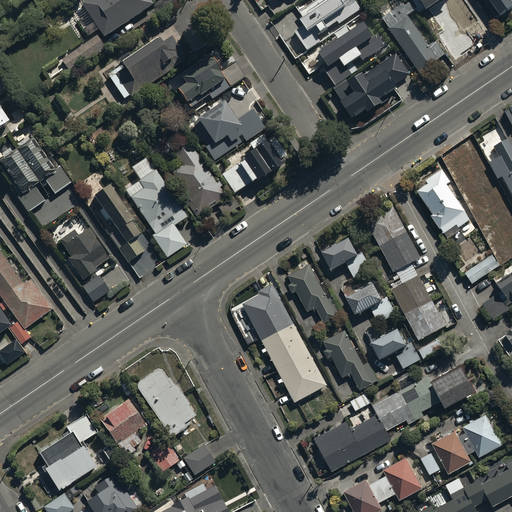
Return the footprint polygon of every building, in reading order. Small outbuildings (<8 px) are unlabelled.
[(154,4),(151,0),(91,0),(82,6),(84,9),(74,15),(88,36),(97,31),(104,42),(154,9),(152,5),(154,4)] [(316,0),(299,11),(303,17),(300,19),(304,25),(294,31),(307,50),(320,40),(316,35),(337,21),(339,24),(362,9),(355,0),(316,0)] [(414,0),(425,17),(451,0),(414,0)] [(483,0),(499,23),(511,14),(511,12),(503,0),(483,0)] [(381,22),(419,76),(445,58),(435,44),(428,49),(407,19),(415,14),(410,7),(406,9),(404,6),(381,22)] [(429,19),(453,56),(483,37),(465,9),(450,19),(447,14),(445,15),(442,11),(429,19)] [(363,21),(319,51),(329,65),(324,68),(336,84),(357,69),(352,61),(359,56),(363,61),(386,45),(378,33),(373,36),(363,21)] [(98,38),(61,63),(70,75),(106,50),(98,38)] [(108,78),(124,102),(129,98),(131,101),(187,64),(172,42),(161,49),(157,43),(131,61),(128,57),(119,64),(122,69),(108,78)] [(362,73),(348,82),(354,91),(341,101),(351,116),(365,107),(368,112),(383,102),(380,98),(397,86),(395,84),(410,74),(396,54),(363,75),(362,73)] [(180,92),(189,106),(191,105),(193,108),(211,96),(214,100),(232,88),(214,61),(184,81),(188,87),(180,92)] [(0,98),(0,139),(17,130),(0,98)] [(195,129),(209,150),(205,152),(214,165),(264,132),(253,115),(237,126),(225,109),(195,129)] [(0,161),(23,193),(18,195),(29,212),(46,200),(36,186),(46,179),(55,193),(73,181),(62,165),(55,169),(34,138),(30,140),(25,133),(17,138),(22,146),(0,161)] [(255,156),(222,179),(235,198),(251,188),(252,190),(258,186),(260,189),(285,171),(281,166),(287,163),(276,147),(271,150),(263,139),(250,148),(255,156)] [(502,177),(511,195),(511,144),(509,139),(493,148),(499,157),(488,163),(498,180),(502,177)] [(171,178),(197,220),(227,202),(220,191),(222,190),(219,184),(216,186),(192,147),(176,157),(183,170),(171,178)] [(451,164),(477,202),(500,186),(474,148),(451,164)] [(440,225),(443,230),(447,236),(461,227),(459,224),(470,217),(446,182),(450,179),(441,167),(425,178),(427,181),(416,188),(432,211),(430,212),(439,226),(440,225)] [(131,201),(155,237),(152,239),(167,262),(188,249),(175,230),(187,221),(156,174),(139,185),(144,193),(131,201)] [(95,203),(117,233),(110,238),(129,266),(146,255),(138,243),(142,241),(133,228),(136,226),(111,191),(95,203)] [(233,200),(216,212),(223,222),(240,210),(233,200)] [(395,271),(411,263),(421,258),(392,205),(365,219),(394,272),(395,271)] [(109,258),(89,229),(79,236),(75,230),(56,244),(83,282),(80,284),(93,301),(110,289),(95,268),(109,258)] [(348,237),(320,251),(330,271),(346,263),(353,278),(370,270),(362,254),(358,256),(348,237)] [(12,333),(11,334),(21,348),(31,340),(26,332),(53,313),(32,283),(25,289),(0,253),(0,298),(18,323),(9,329),(12,333)] [(465,271),(472,281),(500,263),(493,253),(465,271)] [(294,290),(305,310),(313,305),(323,323),(341,314),(331,295),(326,297),(308,262),(285,274),(289,282),(286,284),(290,292),(294,290)] [(411,263),(395,271),(401,283),(391,288),(418,339),(444,325),(411,263)] [(482,302),(493,319),(511,307),(508,302),(511,299),(511,267),(493,280),(500,290),(482,302)] [(374,282),(347,297),(356,315),(371,308),(379,324),(397,314),(389,298),(384,300),(374,282)] [(243,304),(294,401),(326,385),(272,283),(258,291),(260,295),(243,304)] [(12,333),(9,329),(0,315),(0,342),(11,334),(12,333)] [(363,330),(377,358),(391,351),(401,369),(419,360),(410,342),(405,345),(395,326),(379,335),(374,325),(363,330)] [(500,340),(510,358),(511,356),(511,327),(507,330),(510,334),(500,340)] [(330,357),(341,377),(349,373),(359,390),(376,380),(367,363),(362,365),(343,329),(321,341),(325,349),(322,351),(326,359),(330,357)] [(440,336),(418,347),(422,356),(445,345),(440,336)] [(313,437),(331,470),(391,438),(386,429),(406,419),(408,423),(423,415),(421,410),(440,400),(443,406),(474,389),(460,363),(429,380),(427,376),(371,405),(376,414),(350,427),(346,420),(313,437)] [(137,388),(171,438),(187,427),(184,422),(194,415),(187,405),(189,404),(177,386),(176,385),(175,385),(174,385),(173,385),(172,385),(171,385),(164,375),(164,374),(164,373),(164,372),(163,372),(162,371),(161,371),(161,370),(160,370),(159,370),(158,370),(157,370),(156,370),(155,370),(154,370),(154,371),(137,383),(137,384),(136,384),(136,385),(136,386),(136,387),(137,388)] [(100,417),(123,451),(128,448),(131,452),(135,449),(133,446),(142,441),(136,432),(147,425),(130,398),(125,401),(124,399),(104,412),(106,413),(100,417)] [(48,471),(59,490),(98,468),(87,449),(88,448),(84,440),(98,432),(88,414),(67,427),(71,433),(40,451),(47,464),(43,466),(46,472),(48,471)] [(459,439),(468,457),(476,453),(479,459),(503,446),(487,416),(475,422),(474,421),(470,423),(471,425),(463,429),(467,435),(459,439)] [(468,457),(459,439),(455,433),(433,445),(449,475),(472,463),(468,457)] [(182,457),(193,473),(214,459),(204,443),(182,457)] [(149,454),(161,473),(176,462),(165,444),(149,454)] [(431,451),(420,456),(429,473),(440,467),(431,451)] [(366,477),(343,489),(354,511),(372,511),(382,507),(378,501),(395,491),(399,498),(421,486),(405,456),(383,468),(386,473),(369,483),(366,477)] [(412,511),(478,511),(479,511),(474,504),(488,497),(492,504),(511,493),(511,458),(505,462),(508,467),(481,482),(478,477),(450,492),(453,497),(434,507),(431,502),(412,511)] [(129,511),(136,508),(113,474),(94,486),(98,492),(85,500),(87,504),(74,511),(129,511)] [(227,511),(214,484),(204,489),(201,483),(183,492),(184,494),(168,502),(169,504),(153,511),(227,511)] [(64,491),(43,505),(47,511),(64,511),(74,506),(64,491)]
